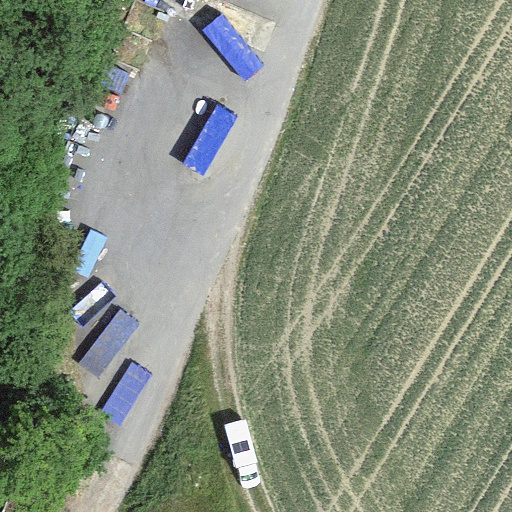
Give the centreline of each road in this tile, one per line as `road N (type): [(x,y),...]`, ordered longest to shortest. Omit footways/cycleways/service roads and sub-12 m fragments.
road 1 (track): [(301,0),(104,511)]
road 2 (track): [(210,247),(230,404),(264,511)]
